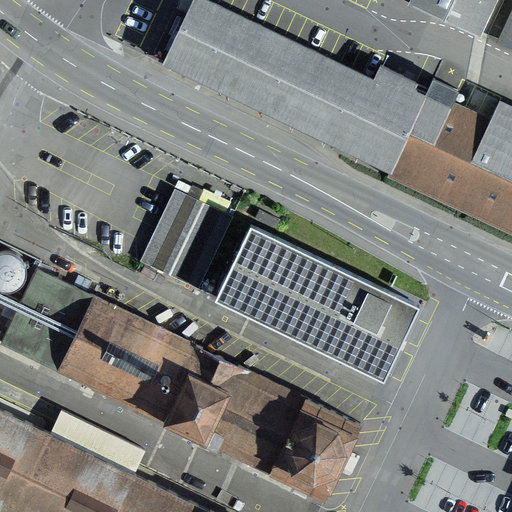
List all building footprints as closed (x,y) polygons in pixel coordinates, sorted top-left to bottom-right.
[(210,1),(208,0),(190,0),(160,62),(392,174),(433,90),(379,64),(373,78),(210,1)] [(496,0),(411,0),(409,4),(479,37),(496,0)] [(511,19),(500,46),(511,50),(511,19)] [(511,125),(433,90),(392,180),(511,233),(511,125)] [(197,287),(231,216),(174,188),(154,229),(139,259),(197,287)] [(420,296),(251,215),(215,290),(384,371),(420,296)] [(18,269),(15,256),(3,249),(0,250),(0,283),(11,281),(18,269)] [(0,340),(322,496),(357,423),(36,268),(0,340)] [(0,505),(14,511),(218,511),(0,406),(0,505)]
